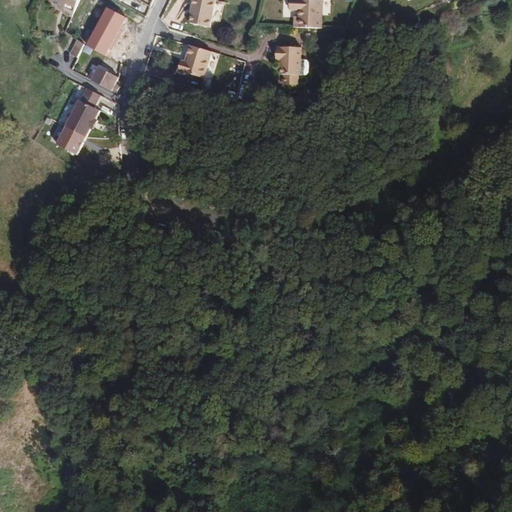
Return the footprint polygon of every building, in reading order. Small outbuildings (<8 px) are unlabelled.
[(65,12),(75,16),(81,0),(52,0),(52,1),(63,5),(62,8),(66,10),(65,12)] [(212,27),(217,0),(216,0),(195,7),(196,8),(193,23),(212,27)] [(326,29),(326,2),(297,1),(297,11),(302,12),(303,18),(299,18),(298,28),(326,29)] [(127,19),(108,9),(88,45),(108,56),(127,19)] [(87,44),(80,40),(73,54),(79,58),(87,44)] [(206,78),(213,51),(191,44),(186,61),(184,60),(181,70),(206,78)] [(303,75),(304,48),(282,47),(282,61),(284,61),(283,66),(283,74),(288,75),(301,75),(303,75)] [(115,91),(122,77),(100,66),(93,80),(115,91)] [(81,100),(95,107),(101,95),(87,88),(81,100)] [(81,100),(65,129),(86,140),(101,110),(95,107),(81,100)]
